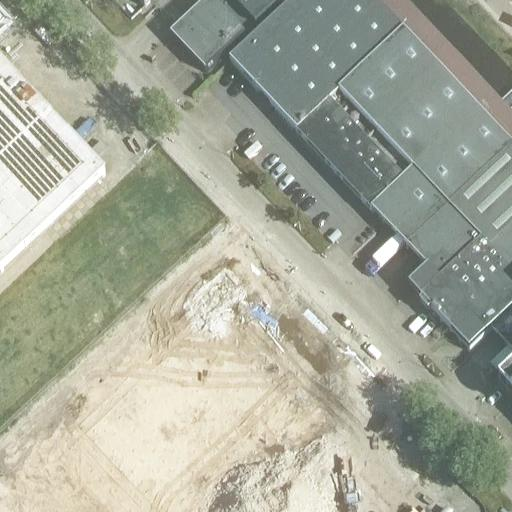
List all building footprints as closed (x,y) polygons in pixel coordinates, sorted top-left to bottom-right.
[(134,0),(145,10),(156,0),(134,0)] [(212,0),(172,39),(206,76),(255,29),(286,0),(212,0)] [(426,274),(408,291),(431,314),(470,355),(511,314),(511,149),(492,129),(370,0),(299,0),(230,65),(296,137),(383,228),(426,274)] [(0,276),(107,176),(0,62),(0,276)] [(244,283),(53,464),(97,511),(234,511),(354,399),(244,283)] [(511,373),(499,386),(511,400),(511,401),(511,373)] [(462,511),(407,453),(344,511),(462,511)] [(57,511),(9,461),(0,469),(0,511),(57,511)]
